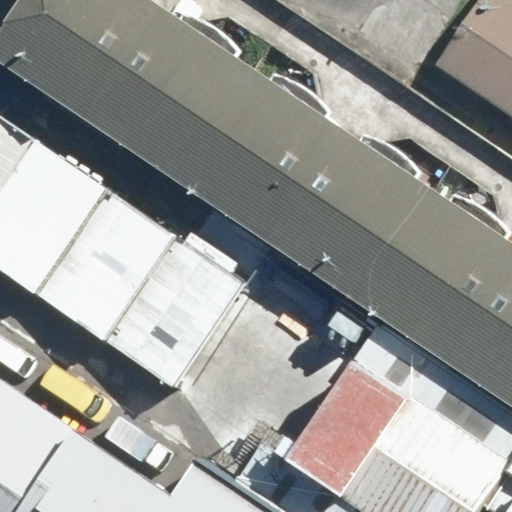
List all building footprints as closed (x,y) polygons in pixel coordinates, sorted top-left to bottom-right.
[(511,236),(159,0),(33,0),(0,50),(0,53),(511,397),(511,236)] [(511,0),(484,0),(439,68),(511,116),(511,0)] [(10,117),(0,130),(0,267),(181,390),(254,282),(10,117)] [(362,366),(300,459),(364,501),(357,511),(483,511),(511,469),(511,406),(383,322),(357,362),(362,366)] [(0,511),(285,511),(207,460),(184,495),(0,374),(0,511)] [(511,511),(511,477),(488,511),(511,511)]
